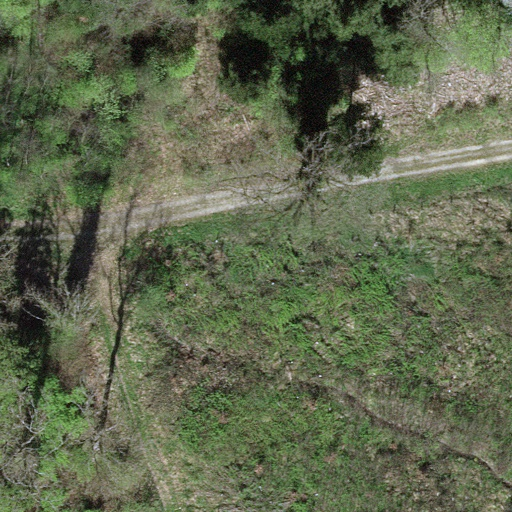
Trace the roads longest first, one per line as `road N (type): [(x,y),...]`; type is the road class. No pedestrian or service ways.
road 1 (track): [(511,167),(89,247)]
road 2 (track): [(0,232),(89,247),(161,511)]
